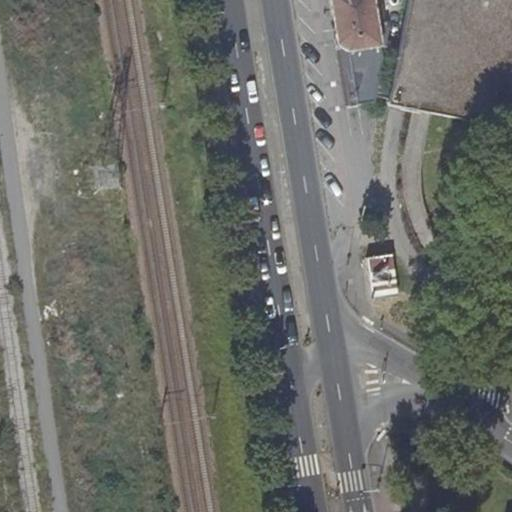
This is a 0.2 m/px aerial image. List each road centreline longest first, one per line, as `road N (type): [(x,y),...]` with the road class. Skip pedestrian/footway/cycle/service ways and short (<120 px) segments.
road 1 (primary): [(227,0),(287,378)]
road 2 (primary): [(335,370),(271,0)]
road 3 (residential): [(471,416),(511,248)]
road 4 (residential): [(471,416),(372,376),(335,370)]
road 5 (primary): [(356,511),(335,370)]
road 6 (primary): [(287,378),(311,511)]
